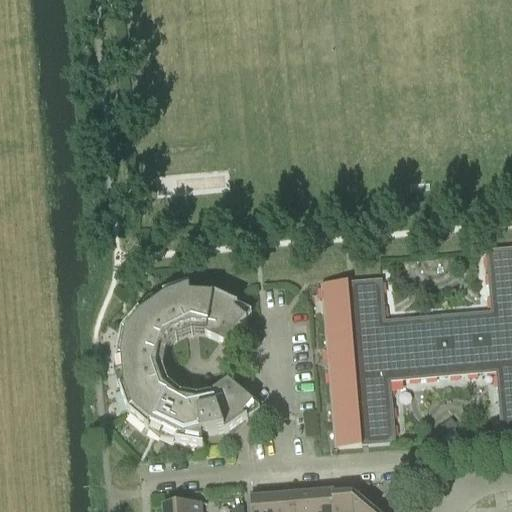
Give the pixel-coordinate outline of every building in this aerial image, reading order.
[(393,447),(393,446),(393,441),(395,440),(390,383),(408,382),(408,384),(478,378),(478,376),(496,374),(500,431),(503,431),(503,438),(511,437),(511,251),(488,254),(488,260),(486,260),(491,318),(473,319),(473,317),(403,323),(403,325),(385,327),(382,283),(320,288),(334,446),(336,445),(337,452),(393,447)] [(160,443),(197,450),(195,458),(201,459),(203,451),(203,440),(223,435),(224,439),(261,413),(228,386),(211,398),(213,405),(198,408),(179,405),(164,392),(157,373),(160,354),(173,339),(192,332),(207,333),(205,340),(225,349),(253,316),(212,297),(211,301),(190,300),(189,289),(149,304),(122,336),(117,362),(114,377),(128,416),(160,443)] [(454,434),(443,443),(449,451),(460,442),(454,434)] [(312,497),(313,511),(334,511),(333,495),(333,489),(322,490),(322,496),(312,497)] [(272,500),(272,511),(292,511),(291,492),(281,493),(282,499),(272,500)] [(291,492),(292,511),(313,511),(312,497),(302,498),(301,492),(291,492)] [(333,495),(334,511),(353,511),(352,493),(333,495)] [(352,493),(353,511),(369,511),(361,505),(362,504),(361,493),(352,493)] [(250,496),(251,511),(272,511),(272,500),(261,501),(261,495),(250,496)]
